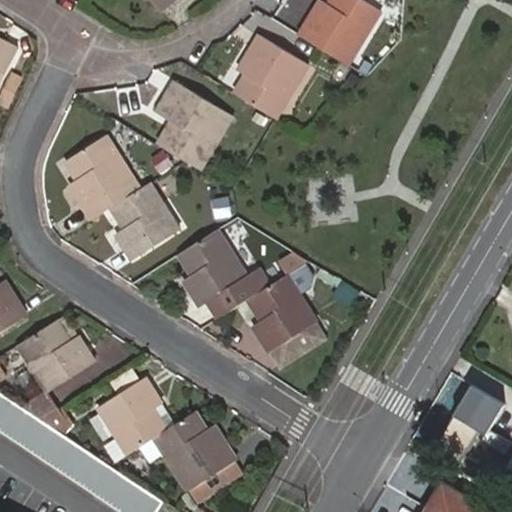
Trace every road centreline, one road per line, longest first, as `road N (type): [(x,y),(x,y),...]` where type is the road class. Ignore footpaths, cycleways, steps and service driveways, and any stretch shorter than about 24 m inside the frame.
road 1 (residential): [(82,32),(20,165),(25,224),(49,263),(364,461)]
road 2 (tertiary): [(511,211),(364,461)]
road 3 (residential): [(82,32),(149,54),(200,38),(259,0)]
